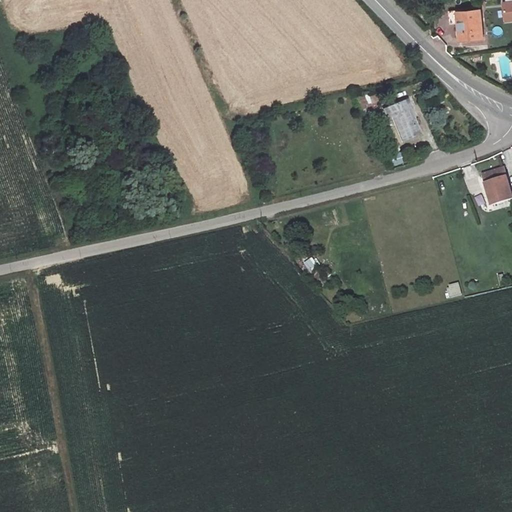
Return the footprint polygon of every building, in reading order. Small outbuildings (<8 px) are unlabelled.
[(511,3),(501,5),(504,23),(511,21),(511,3)] [(478,10),(457,12),(461,42),(481,40),(478,10)] [(357,95),(350,97),(356,117),(363,114),(357,95)] [(410,98),(385,108),(393,127),(396,125),(405,148),(424,141),(416,118),(418,117),(410,98)] [(481,172),(492,204),(511,198),(500,165),(481,172)] [(445,285),(447,298),(460,296),(458,283),(445,285)]
